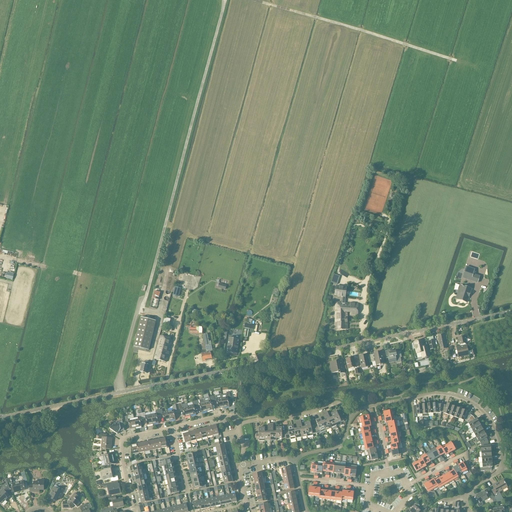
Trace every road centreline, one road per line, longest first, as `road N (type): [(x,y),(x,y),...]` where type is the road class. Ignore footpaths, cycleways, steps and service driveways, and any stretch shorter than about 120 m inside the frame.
road 1 (unclassified): [(0,417),(511,311)]
road 2 (track): [(120,392),(226,0)]
road 3 (residential): [(465,498),(501,463),(481,411),(440,393),(350,416)]
road 4 (track): [(254,0),(457,60)]
road 5 (residential): [(134,511),(121,441),(172,428)]
road 6 (residential): [(238,424),(334,402),(350,416)]
